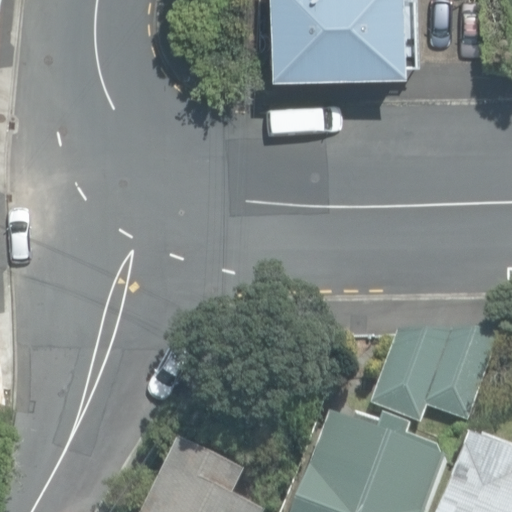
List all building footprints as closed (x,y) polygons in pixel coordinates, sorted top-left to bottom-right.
[(275,0),(278,73),(410,69),(407,0),(275,0)] [(426,403),(451,335),(397,336),(372,401),(420,420),(426,403)] [(500,335),(451,335),(426,403),(467,419),(500,335)] [(295,511),(426,511),(447,462),(437,448),(408,437),(411,427),(385,418),(380,433),(332,415),(295,511)] [(511,511),(511,453),(471,437),(442,511),(511,511)] [(261,511),(235,499),(247,474),(181,441),(145,511),(261,511)]
